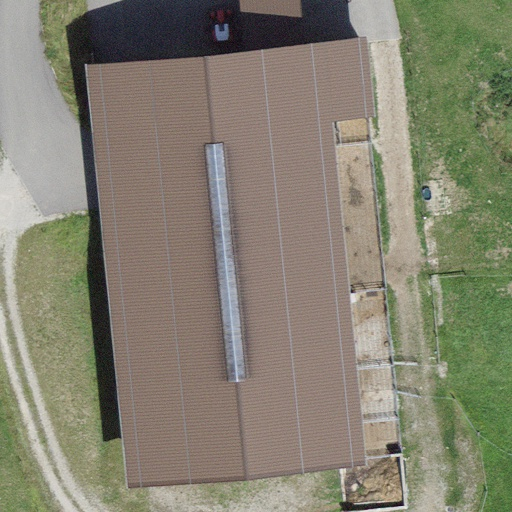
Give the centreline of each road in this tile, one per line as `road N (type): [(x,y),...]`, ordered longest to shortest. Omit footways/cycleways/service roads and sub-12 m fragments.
road 1 (track): [(422,511),(430,463),(384,37)]
road 2 (track): [(45,152),(10,219),(6,322),(53,465),(77,511)]
